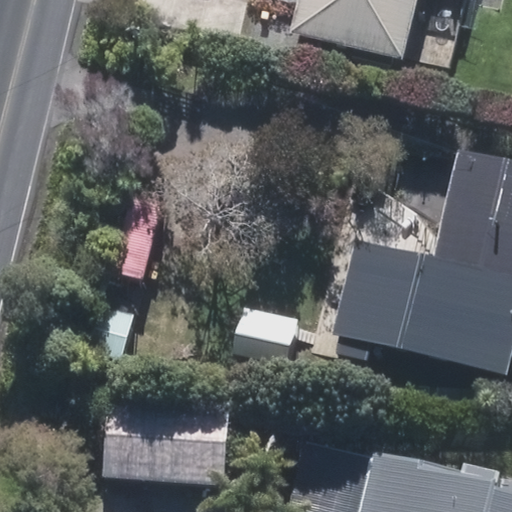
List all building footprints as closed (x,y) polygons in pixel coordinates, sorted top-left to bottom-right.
[(298,0),(287,44),(407,75),(426,0),(298,0)] [(357,253),(333,345),(503,391),(511,356),(511,174),(461,161),(431,272),(357,253)] [(153,281),(111,270),(89,358),(131,368),(153,281)] [(110,397),(101,486),(224,498),(233,408),(110,397)] [(511,511),(511,491),(497,488),(495,494),(306,446),(289,511),(511,511)]
